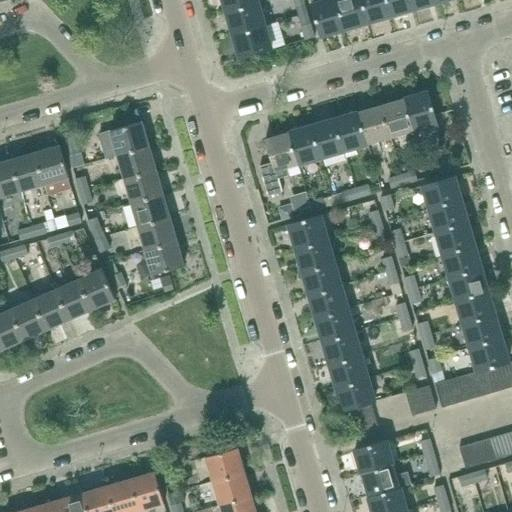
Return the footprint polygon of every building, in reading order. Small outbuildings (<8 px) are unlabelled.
[(222,0),(227,12),(258,3),(256,0),(222,0)] [(320,36),(344,29),(335,0),(328,0),(311,5),(320,36)] [(335,0),(344,29),(367,23),(360,0),(335,0)] [(360,0),(367,23),(391,16),(385,0),(360,0)] [(385,0),(391,16),(414,9),(410,0),(385,0)] [(410,0),(414,9),(437,3),(436,0),(410,0)] [(233,35),(265,26),(258,3),(227,12),(233,35)] [(305,40),(314,37),(311,24),(301,27),(305,40)] [(240,59),(271,50),(265,26),(233,35),(240,59)] [(414,131),(437,124),(428,93),(405,99),(414,131)] [(391,138),(414,131),(405,99),(381,106),(391,138)] [(367,144),(391,138),(381,106),(358,113),(367,144)] [(344,151),(367,144),(358,113),(335,120),(344,151)] [(321,158),(344,151),(335,120),(312,127),(321,158)] [(106,159),(117,156),(149,146),(142,122),(99,134),(106,159)] [(298,165),(321,158),(312,127),(289,133),(298,165)] [(268,196),(282,192),(278,179),(289,176),(286,168),(298,165),(289,133),(265,140),(272,163),(260,167),(268,196)] [(69,158),(78,155),(74,142),(65,144),(69,158)] [(44,185),(69,178),(59,146),(35,153),(44,185)] [(124,179),(156,170),(149,146),(117,156),(124,179)] [(20,192),(44,185),(35,153),(11,160),(20,192)] [(0,197),(20,192),(11,160),(0,163),(0,197)] [(438,175),(451,171),(449,162),(435,166),(438,175)] [(131,203),(163,194),(156,170),(124,179),(131,203)] [(402,176),(404,185),(417,181),(414,172),(402,176)] [(391,189),(404,185),(402,176),(389,180),(391,189)] [(79,192),(88,190),(85,177),(75,180),(79,192)] [(430,210),(461,201),(454,177),(423,186),(430,210)] [(356,189),(358,198),(371,195),(368,185),(356,189)] [(345,202),(358,198),(356,189),(342,193),(345,202)] [(88,190),(79,192),(83,206),(92,203),(88,190)] [(138,227),(170,218),(163,194),(131,203),(138,227)] [(384,211),(394,209),(390,196),(381,198),(384,211)] [(309,203),(312,212),(325,208),(322,199),(309,203)] [(436,233),(468,224),(461,201),(430,210),(436,233)] [(299,216),(312,212),(309,203),(296,206),(299,216)] [(372,226),(382,224),(378,211),(369,213),(372,226)] [(68,227),(81,223),(78,214),(65,218),(68,227)] [(296,249),(327,240),(320,216),(289,225),(296,249)] [(145,251),(177,242),(170,218),(138,227),(145,251)] [(31,228),(33,237),(46,233),(43,224),(31,228)] [(382,224),(372,226),(376,239),(385,237),(382,224)] [(443,256),(474,247),(468,224),(436,233),(443,256)] [(95,241),(104,237),(99,225),(90,229),(95,241)] [(20,241),(33,237),(31,228),(18,231),(20,241)] [(394,245),(404,242),(400,229),(390,232),(394,245)] [(60,235),(63,245),(76,241),(73,232),(60,235)] [(50,248),(63,245),(60,235),(47,239),(50,248)] [(104,237),(95,241),(101,253),(110,249),(104,237)] [(303,272),(334,263),(327,240),(296,249),(303,272)] [(152,275),(184,266),(177,242),(145,251),(152,275)] [(404,242),(394,245),(398,258),(407,255),(404,242)] [(34,257),(39,255),(36,244),(30,245),(34,257)] [(12,249),(15,259),(28,255),(25,246),(12,249)] [(450,279),(481,270),(474,247),(443,256),(450,279)] [(0,255),(2,262),(15,259),(12,249),(0,252),(0,255)] [(386,273),(395,270),(391,257),(382,260),(386,273)] [(309,295),(341,286),(334,263),(303,272),(309,295)] [(92,310),(115,299),(102,269),(78,280),(92,310)] [(395,270),(386,273),(390,285),(399,283),(395,270)] [(457,302),(488,293),(481,270),(450,279),(457,302)] [(117,289),(126,285),(121,273),(112,277),(117,289)] [(408,291),(417,289),(413,276),(404,278),(408,291)] [(70,320),(92,310),(78,280),(56,290),(70,320)] [(316,318),(347,309),(341,286),(309,295),(316,318)] [(417,289),(408,291),(412,304),(421,302),(417,289)] [(47,330),(70,320),(56,290),(33,300),(47,330)] [(463,325),(495,316),(488,293),(457,302),(463,325)] [(24,340),(47,330),(33,300),(10,310),(24,340)] [(399,319),(409,316),(405,303),(396,306),(399,319)] [(323,341),(354,332),(347,309),(316,318),(323,341)] [(0,348),(1,351),(24,340),(10,310),(0,314),(0,348)] [(409,316),(399,319),(403,332),(413,329),(409,316)] [(470,349),(501,339),(495,316),(463,325),(470,349)] [(421,338),(431,335),(427,322),(417,325),(421,338)] [(330,364),(361,355),(354,332),(323,341),(330,364)] [(431,335),(421,338),(425,350),(434,348),(431,335)] [(477,372),(480,371),(491,368),(502,365),(508,363),(501,339),(470,349),(477,372)] [(413,365),(422,362),(418,349),(409,352),(413,365)] [(336,388),(368,378),(361,355),(330,364),(336,388)] [(432,374),(441,371),(437,358),(428,361),(432,374)] [(509,388),(511,387),(511,361),(508,363),(502,365),(509,388)] [(422,362),(413,365),(417,378),(426,375),(422,362)] [(498,392),(509,388),(502,365),(491,368),(498,392)] [(487,395),(498,392),(491,368),(480,371),(487,395)] [(476,398),(487,395),(480,371),(477,372),(469,374),(476,398)] [(465,401),(476,398),(469,374),(458,378),(465,401)] [(343,411),(347,410),(371,403),(374,402),(368,378),(336,388),(343,411)] [(454,405),(465,401),(458,378),(447,381),(454,405)] [(442,408),(454,405),(447,381),(435,384),(442,408)] [(409,405),(433,398),(429,386),(406,393),(409,405)] [(412,416),(436,409),(433,398),(409,405),(412,416)] [(350,422),(374,415),(371,403),(347,410),(350,422)] [(354,433),(377,426),(374,415),(350,422),(354,433)] [(511,453),(511,430),(502,433),(506,449),(508,455),(511,453)] [(508,455),(506,449),(502,433),(492,436),(495,449),(498,458),(508,455)] [(498,458),(495,449),(492,436),(481,440),(487,461),(498,458)] [(425,455),(434,452),(430,439),(421,442),(425,455)] [(477,464),(487,461),(481,440),(471,443),(477,464)] [(393,464),(388,449),(386,441),(355,450),(362,474),(393,464)] [(471,443),(459,446),(466,467),(477,464),(471,443)] [(213,482),(245,473),(238,448),(205,458),(213,482)] [(434,452),(425,455),(428,468),(438,465),(434,452)] [(368,497),(400,488),(410,485),(408,476),(397,479),(393,464),(362,474),(368,497)] [(164,484),(174,481),(170,468),(160,471),(164,484)] [(472,474),(475,483),(488,479),(485,470),(472,474)] [(139,511),(164,504),(155,472),(130,479),(139,511)] [(220,506),(252,497),(245,473),(213,482),(220,506)] [(462,487),(475,483),(472,474),(459,477),(462,487)] [(114,511),(136,511),(139,511),(130,479),(107,486),(114,511)] [(438,501),(447,499),(443,484),(434,487),(438,501)] [(88,511),(114,511),(107,486),(83,493),(88,511)] [(372,511),(401,511),(406,511),(400,488),(368,497),(372,511)] [(63,511),(88,511),(83,493),(60,500),(63,511)] [(221,511),(256,511),(252,497),(220,506),(221,511)] [(451,511),(447,499),(438,501),(441,511),(451,511)] [(36,511),(63,511),(60,500),(35,507),(36,511)] [(172,511),(182,511),(180,503),(171,506),(172,511)]
